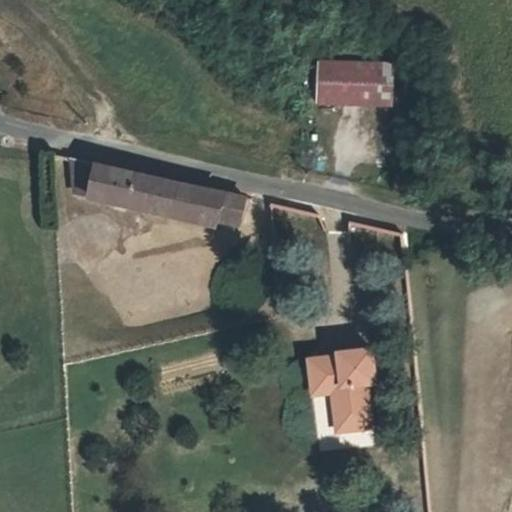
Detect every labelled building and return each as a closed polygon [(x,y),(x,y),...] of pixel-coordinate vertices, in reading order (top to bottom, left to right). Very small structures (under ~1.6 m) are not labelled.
[(316,73),(314,114),(389,117),(390,76),(316,73)] [(88,205),(97,168),(67,161),(88,205)] [(243,207),(97,168),(88,205),(214,239),(217,230),(235,236),(243,207)] [(313,409),(331,407),(341,414),(343,442),(372,439),(368,396),(358,398),(356,371),(339,373),(339,370),(310,374),(313,409)] [(341,414),(331,407),(335,443),(343,442),(341,414)]
